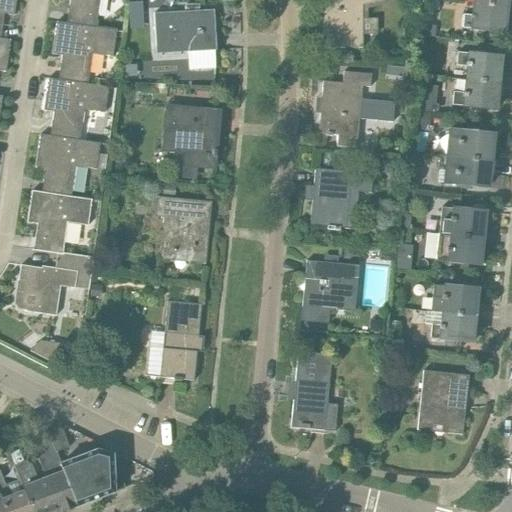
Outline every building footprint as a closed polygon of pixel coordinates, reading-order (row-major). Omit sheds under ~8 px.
[(18,0),(0,0),(0,37),(2,38),(6,14),(16,15),(18,0)] [(72,0),(69,23),(96,27),(99,0),(119,0),(121,0),(120,0),(72,0)] [(383,0),(322,0),(322,49),(363,49),(363,5),(383,0)] [(128,17),(142,16),(141,1),(127,2),(128,17)] [(507,6),(474,3),(472,16),(462,15),(461,28),(504,33),(507,6)] [(216,51),(213,11),(154,15),(156,47),(188,45),(188,53),(216,51)] [(60,79),(87,83),(91,53),(111,56),(115,29),(96,27),(69,23),(59,21),(54,54),(64,55),(60,79)] [(434,37),(435,27),(425,26),(424,36),(434,37)] [(2,38),(0,37),(0,70),(7,72),(12,40),(2,38)] [(467,67),(466,80),(499,83),(501,58),(457,54),(456,65),(467,67)] [(400,67),(399,76),(409,77),(410,68),(400,67)] [(337,151),(356,153),(359,123),(361,123),(364,125),(370,126),(374,123),(375,116),(372,112),(366,111),(362,113),(360,113),(362,89),(371,90),(372,78),(345,75),(344,87),(323,85),(318,135),(338,137),(337,151)] [(51,136),(79,140),(84,110),(104,113),(108,86),(87,83),(60,79),(50,78),(46,110),(55,112),(51,136)] [(499,83),(466,80),(464,94),(452,93),(451,105),(496,109),(499,83)] [(437,112),(438,105),(435,105),(437,87),(419,85),(417,110),(434,112),(437,112)] [(214,168),(219,112),(168,108),(164,149),(193,152),(192,166),(214,168)] [(423,130),(424,117),(413,116),(412,130),(423,130)] [(449,131),(447,157),(491,161),(493,136),(449,131)] [(43,193),(73,197),(78,167),(98,170),(103,143),(79,140),(51,136),(42,134),(37,167),(46,168),(43,193)] [(491,161),(447,157),(444,183),(488,187),(491,161)] [(395,174),(396,160),(377,159),(376,172),(395,174)] [(372,175),(315,169),(309,225),(356,230),(359,192),(370,193),(372,175)] [(417,187),(417,184),(413,178),(410,177),(406,189),(414,191),(417,187)] [(175,196),(176,187),(163,186),(162,194),(175,196)] [(413,200),(414,192),(406,190),(404,199),(413,200)] [(59,254),(59,253),(64,254),(64,253),(69,223),(90,226),(94,200),(73,197),(43,193),(33,191),(28,223),(38,225),(34,250),(59,254)] [(205,265),(211,203),(156,197),(154,217),(163,218),(160,252),(189,254),(189,263),(205,265)] [(483,238),(486,213),(441,209),(439,234),(483,238)] [(483,238),(439,234),(436,260),(480,265),(483,238)] [(353,260),(354,250),(344,249),(343,259),(353,260)] [(393,250),(383,250),(382,261),(392,261),(393,250)] [(59,253),(59,254),(57,269),(43,267),(42,269),(22,266),(16,304),(20,309),(27,310),(27,312),(53,316),(58,286),(76,289),(78,273),(91,275),(94,258),(64,253),(64,254),(59,253)] [(355,313),(359,266),(306,261),(302,307),(355,313)] [(92,285),(90,297),(99,299),(102,286),(92,285)] [(443,299),(442,312),(475,316),(477,291),(434,286),(432,298),(443,299)] [(167,302),(163,350),(149,349),(146,376),(194,381),(201,305),(167,302)] [(475,316),(442,312),(441,325),(431,324),(430,338),(472,342),(475,316)] [(55,365),(59,344),(41,341),(31,348),(30,351),(55,365)] [(334,432),(337,405),(327,404),(332,356),(297,353),(290,428),(325,432),(325,431),(334,432)] [(462,436),(469,376),(423,371),(418,422),(448,425),(447,434),(462,436)] [(15,465),(20,479),(32,511),(64,511),(76,507),(62,465),(57,452),(48,428),(44,420),(46,419),(45,417),(36,412),(24,417),(45,478),(38,481),(31,464),(25,461),(15,465)] [(59,424),(48,428),(57,452),(68,447),(59,424)] [(62,465),(76,507),(114,493),(113,456),(96,451),(62,465)] [(0,497),(5,511),(32,511),(20,479),(5,485),(0,472),(0,497)]
